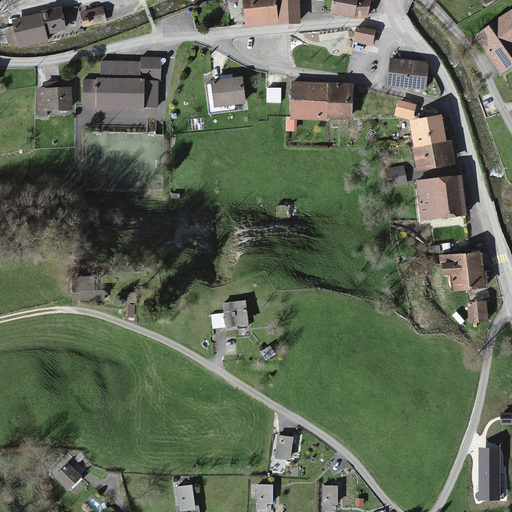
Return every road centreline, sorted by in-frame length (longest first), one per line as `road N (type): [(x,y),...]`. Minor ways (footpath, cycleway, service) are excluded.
road 1 (residential): [(216,41),(268,68),(453,106)]
road 2 (residential): [(0,61),(55,59),(183,33),(216,41)]
road 3 (residential): [(511,313),(495,328),(477,410),(435,511)]
road 4 (tertiary): [(453,106),(511,303)]
road 5 (residential): [(216,41),(396,22)]
road 6 (residential): [(396,511),(345,453),(275,406)]
road 7 (residential): [(427,0),(473,53),(511,127)]
